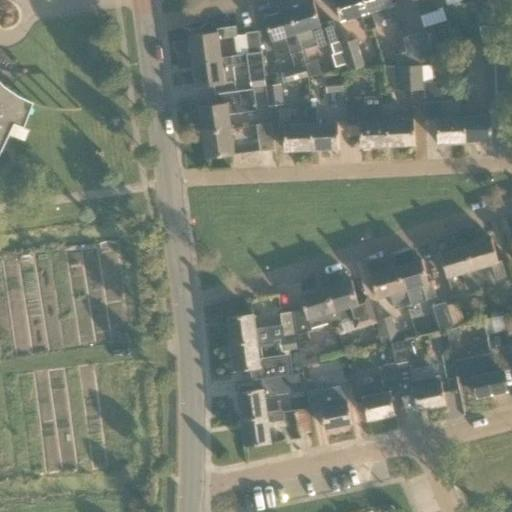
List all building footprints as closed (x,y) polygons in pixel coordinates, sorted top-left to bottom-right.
[(0,0),(0,140),(5,131),(20,137),(24,127),(25,128),(25,126),(19,124),(29,99),(24,98),(9,89),(0,82),(0,0)] [(376,26),(375,23),(371,11),(368,12),(364,0),(335,0),(341,20),(361,14),(366,29),(376,26)] [(371,11),(375,23),(390,18),(391,21),(401,18),(396,1),(393,2),(392,0),(364,0),(368,12),(371,11)] [(415,0),(420,15),(438,10),(437,7),(447,4),(445,0),(415,0)] [(329,43),(339,40),(333,19),(321,23),(313,1),(289,9),(302,50),(317,45),(317,46),(327,43),(329,43)] [(276,53),(289,49),(294,68),(279,72),(283,84),(308,77),(304,65),(306,65),(302,50),(289,9),(264,16),(276,53)] [(193,61),(221,57),(218,38),(237,35),(235,25),(217,27),(218,31),(190,35),(193,61)] [(494,37),(493,25),(480,26),(481,38),(494,37)] [(243,54),(261,51),(259,31),(245,32),(247,43),(242,44),(243,54)] [(422,58),(433,56),(434,56),(426,31),(414,34),(422,58)] [(422,58),(414,34),(396,39),(400,53),(395,55),(396,62),(420,58),(422,58)] [(355,39),(340,44),(346,65),(347,65),(349,72),(364,67),(355,39)] [(266,85),(261,51),(243,54),(221,57),(193,61),(196,86),(234,81),(232,66),(248,64),(251,87),(266,85)] [(346,65),(342,51),(333,54),(337,67),(346,65)] [(420,58),(396,62),(397,65),(398,91),(422,90),(421,65),(420,58)] [(505,96),(503,58),(486,58),(487,96),(505,96)] [(344,91),(343,78),(325,80),(326,92),(344,91)] [(432,82),(423,82),(424,90),(425,119),(436,118),(437,142),(464,141),(463,115),(459,115),(459,99),(442,100),(442,88),(438,88),(435,86),(435,84),(435,82),(432,82)] [(283,105),(281,84),(265,85),(267,106),(283,105)] [(202,132),(230,128),(229,113),(256,110),(253,88),(215,93),(216,104),(199,106),(202,132)] [(345,100),(346,117),(347,125),(359,125),(360,146),(387,144),(386,119),(382,119),(381,103),(381,95),(365,96),(345,97),(345,100)] [(463,115),(464,141),(492,140),(491,114),(469,114),(469,99),(459,99),(459,115),(463,115)] [(386,119),(387,144),(414,143),(413,117),(392,118),(391,102),(381,103),(382,119),(386,119)] [(310,122),(311,148),(338,147),(337,121),(316,122),(315,106),(305,107),(307,123),(310,122)] [(310,122),(307,123),(289,123),(289,107),(278,108),(279,124),(282,124),(284,150),(311,148),(310,122)] [(275,149),(271,122),(256,124),(260,151),(275,149)] [(230,128),(202,132),(206,157),(234,154),(230,128)] [(492,237),(467,245),(474,269),(478,268),(492,264),(496,278),(507,275),(502,259),(499,260),(492,237)] [(474,269),(467,245),(441,252),(448,276),(461,272),(466,287),(481,283),(478,268),(474,269)] [(422,258),(397,266),(404,289),(407,288),(422,284),(426,299),(436,296),(432,280),(429,281),(422,258)] [(412,303),(407,288),(404,289),(397,266),(371,274),(377,297),(390,293),(395,308),(412,303)] [(337,309),(341,321),(353,317),(355,327),(376,321),(369,298),(358,301),(352,280),(327,287),(334,310),(337,309)] [(334,310),(327,287),(301,295),(308,319),(309,319),(312,327),(330,322),(332,327),(342,324),(341,321),(337,309),(334,310)] [(446,301),(433,305),(437,319),(450,315),(447,305),(446,301)] [(464,323),(458,302),(447,305),(450,315),(454,326),(464,323)] [(296,333),(293,311),(280,313),(281,324),(282,324),(284,335),(296,333)] [(258,340),(258,344),(273,342),(273,339),(284,337),(284,335),(282,324),(281,324),(256,328),(254,313),(228,316),(231,344),(258,340)] [(399,339),(392,315),(376,319),(384,344),(399,339)] [(493,342),(511,340),(510,325),(492,326),(493,342)] [(312,345),(307,330),(298,333),(301,363),(320,359),(315,344),(312,345)] [(282,351),(297,349),(296,337),(280,339),(282,351)] [(260,360),(258,344),(258,340),(231,344),(235,370),(260,367),(260,370),(261,378),(285,375),(290,374),(288,356),(260,360)] [(511,367),(511,356),(509,344),(490,348),(491,351),(455,359),(460,381),(474,379),(478,396),(507,390),(503,370),(511,367)] [(395,360),(401,390),(405,407),(416,404),(417,408),(445,402),(439,372),(413,378),(408,357),(395,360)] [(401,390),(395,360),(378,363),(381,377),(359,381),(367,419),(395,413),(391,393),(401,390)] [(287,392),(285,375),(261,378),(263,388),(238,392),(241,418),(267,414),(267,411),(265,395),(287,392)] [(323,389),(321,379),(312,382),(314,388),(307,390),(311,410),(321,408),(326,428),(352,423),(344,385),(323,389)] [(312,432),(306,408),(293,411),(299,435),(312,432)] [(267,414),(241,418),(245,446),(271,442),(268,421),(284,419),(283,409),(267,411),(267,414)]
